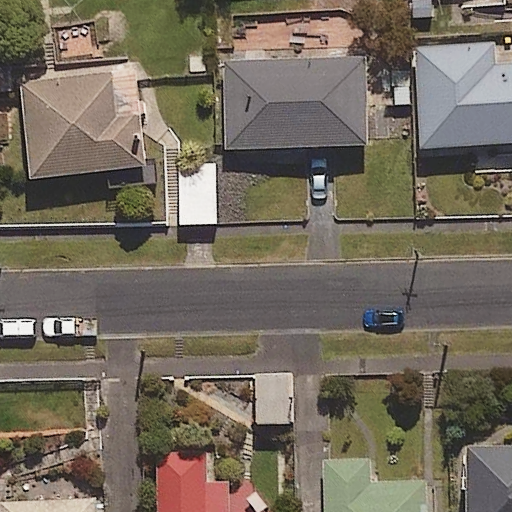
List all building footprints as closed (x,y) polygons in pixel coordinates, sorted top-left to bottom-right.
[(511,67),(495,69),(495,59),(494,43),(418,47),(425,153),(511,147),(511,67)] [(370,150),(367,61),(226,65),(229,154),(370,150)] [(32,183),(149,172),(140,72),(23,83),(32,183)] [(221,227),(222,170),(179,170),(178,226),(221,227)] [(293,430),(292,377),(258,377),(259,431),(293,430)] [(511,511),(511,452),(470,452),(469,511),(511,511)] [(274,511),(255,485),(210,487),(208,457),(158,459),(160,511),(274,511)] [(374,488),(372,461),(305,465),(309,509),(327,508),(326,511),(430,511),(429,484),(374,488)] [(2,511),(98,511),(98,503),(3,507),(2,511)]
